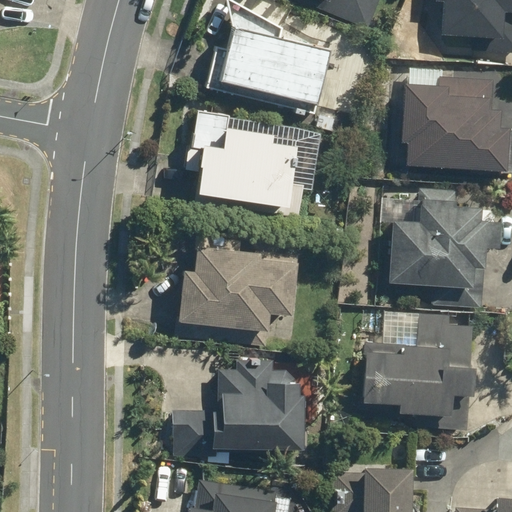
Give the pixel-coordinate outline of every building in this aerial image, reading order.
[(316,0),(313,8),(366,31),(379,0),(316,0)] [(511,0),(437,0),(443,1),(442,30),(474,32),(473,52),(511,54),(511,0)] [(330,42),(235,23),(231,46),(216,42),(206,89),(316,111),(330,42)] [(406,140),(406,161),(509,165),(511,122),(501,122),(502,103),(493,103),(494,74),(441,72),(441,65),(403,63),(401,140),(406,140)] [(273,130),(211,121),(202,188),(289,200),(297,143),(272,139),(273,130)] [(390,218),(387,278),(472,282),(473,261),(485,262),(486,244),(499,244),(500,216),(484,215),(484,199),(459,198),(459,186),(419,185),(417,219),(390,218)] [(301,250),(197,240),(195,264),(186,263),(181,319),(269,328),(271,308),(296,310),(301,250)] [(394,399),(393,423),(467,426),(469,390),(475,390),(476,358),(472,358),(473,322),(448,320),(449,312),(383,309),(382,342),(364,341),(361,397),(394,399)] [(216,455),(216,442),(309,444),(309,384),(300,384),(300,366),(274,366),(275,352),(239,352),(238,366),(218,366),(218,409),(169,408),(168,454),(216,455)] [(412,511),(413,463),(361,462),(361,471),(331,470),(329,511),(412,511)] [(275,511),(279,485),(199,474),(193,511),(275,511)] [(511,511),(511,490),(498,490),(498,506),(454,504),(454,511),(511,511)]
